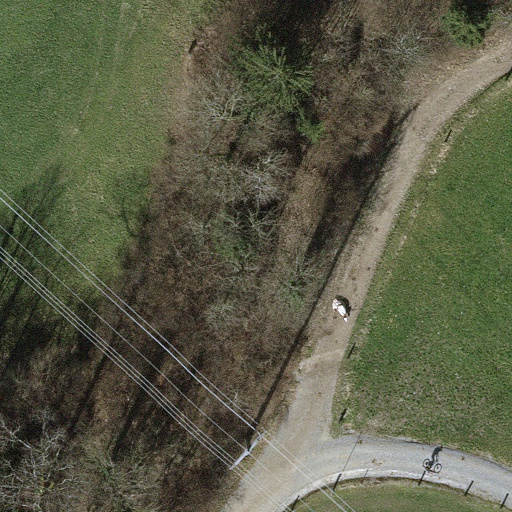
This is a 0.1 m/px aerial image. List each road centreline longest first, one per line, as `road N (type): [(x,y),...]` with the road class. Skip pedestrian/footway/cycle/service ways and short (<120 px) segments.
road 1 (track): [(285,461),(428,109),(511,55)]
road 2 (track): [(511,488),(393,457),(285,461)]
